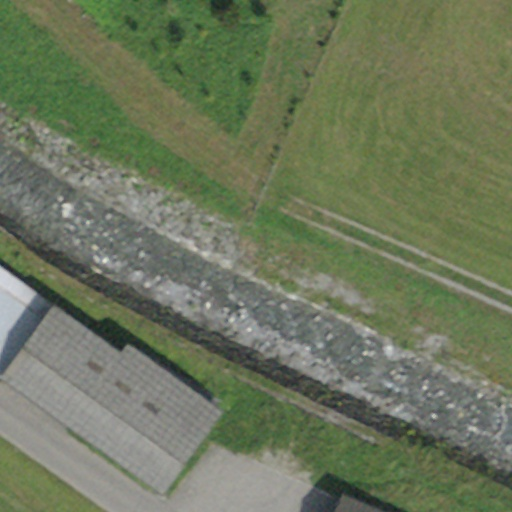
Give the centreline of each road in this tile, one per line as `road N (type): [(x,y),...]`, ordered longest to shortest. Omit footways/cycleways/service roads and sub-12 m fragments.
road 1 (track): [(44,0),(213,156),(266,193),(511,309)]
road 2 (residential): [(0,415),(132,511)]
